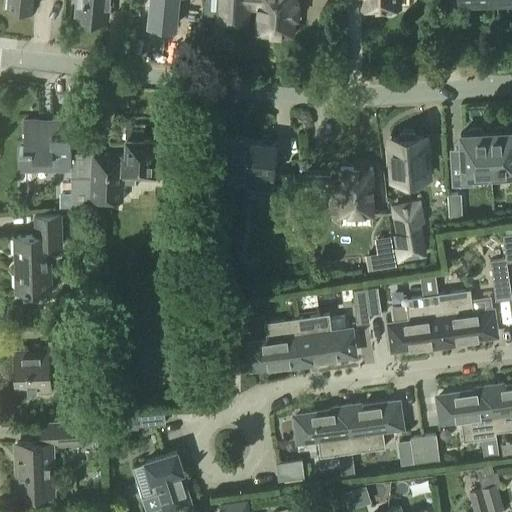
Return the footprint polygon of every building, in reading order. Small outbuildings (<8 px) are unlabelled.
[(76,0),(75,14),(107,17),(108,0),(76,0)] [(150,0),(148,20),(176,23),(178,0),(150,0)] [(219,0),(219,16),(226,17),(225,20),(238,21),(238,18),(245,18),(246,3),(258,4),(257,0),(219,0)] [(257,0),(258,4),(256,31),(293,33),(294,16),(297,16),(298,2),(295,1),(294,0),(257,0)] [(364,0),(365,3),(380,3),(381,7),(384,13),(391,13),(394,6),(394,3),(397,3),(396,0),(364,0)] [(24,146),(19,146),(19,168),(71,167),(70,119),(23,120),(24,146)] [(93,152),(91,196),(122,198),(123,182),(135,182),(135,172),(164,173),(165,155),(156,155),(156,137),(142,137),(142,128),(126,127),(125,153),(93,152)] [(511,129),(488,131),(490,174),(507,173),(508,182),(511,181),(511,129)] [(392,151),(389,151),(390,164),(393,164),(394,179),(410,177),(411,182),(424,181),(424,176),(426,176),(423,134),(414,135),(414,131),(399,132),(400,136),(391,137),(392,151)] [(461,157),(450,158),(451,185),(473,184),(473,175),(490,174),(488,131),(460,133),(461,157)] [(222,134),(217,179),(244,182),(249,138),(222,134)] [(244,182),(243,186),(273,190),(276,161),(274,161),(276,141),(249,138),(244,182)] [(319,175),(305,175),(305,186),(323,186),(323,181),(329,181),(329,211),(340,211),(340,212),(373,212),(373,167),(340,167),(340,175),(329,175),(329,176),(319,176),(319,175)] [(293,171),(278,172),(283,217),(297,216),(293,171)] [(69,184),(69,204),(90,204),(90,178),(76,178),(76,184),(69,184)] [(212,189),(198,190),(199,216),(213,215),(212,189)] [(420,203),(392,207),(400,256),(424,252),(419,222),(423,221),(420,203)] [(35,234),(13,235),(15,291),(51,290),(50,243),(61,243),(60,214),(34,214),(35,234)] [(511,231),(501,233),(505,257),(505,259),(511,257),(511,231)] [(505,257),(489,259),(494,299),(510,297),(505,259),(505,257)] [(376,285),(364,287),(368,320),(367,312),(380,311),(376,285)] [(364,287),(351,288),(356,322),(368,320),(364,287)] [(469,289),(437,293),(437,297),(444,343),(449,343),(449,342),(457,341),(457,339),(463,338),(490,334),(490,332),(495,331),(492,309),(487,310),(487,308),(472,310),(471,299),(470,292),(469,289)] [(393,323),(387,324),(390,345),(396,345),(396,347),(423,343),(423,344),(430,343),(430,345),(439,344),(444,343),(437,297),(437,293),(422,295),(404,298),(405,301),(405,305),(390,307),(392,321),(393,323)] [(238,307),(225,307),(225,333),(238,333),(238,307)] [(328,312),(296,316),(302,363),(307,362),(315,361),(315,359),(321,358),(349,354),(348,351),(354,350),(351,329),(346,330),(345,327),(330,329),(328,312)] [(251,343),(246,344),(249,365),(254,364),(254,367),(282,363),(288,363),(289,364),(297,363),(297,364),(302,363),(296,316),(263,321),(265,338),(251,340),(251,343)] [(79,328),(47,329),(48,343),(79,342),(79,328)] [(49,347),(13,348),(14,389),(50,388),(49,347)] [(493,383),(488,384),(494,430),(511,427),(511,383),(508,384),(508,383),(501,384),(501,382),(493,383)] [(441,396),(436,396),(439,418),(444,417),(445,420),(459,418),(462,435),(463,439),(480,436),(495,434),(494,430),(488,384),(483,385),(474,386),(475,388),(468,389),(441,393),(441,396)] [(358,402),(345,404),(351,451),(384,446),(381,429),(396,427),(396,424),(401,423),(398,402),(393,403),(393,400),(359,404),(358,402)] [(298,416),(293,417),(296,438),(301,437),(302,440),(317,438),(319,455),(351,451),(345,404),(340,405),(331,406),(332,408),(325,409),(298,413),(298,416)] [(163,409),(137,411),(138,424),(164,422),(163,409)] [(41,441),(16,442),(17,493),(51,492),(49,442),(79,441),(78,421),(40,422),(41,441)] [(435,432),(422,434),(425,460),(438,458),(435,432)] [(422,434),(409,436),(413,462),(425,460),(422,434)] [(146,461),(131,466),(141,496),(145,510),(162,505),(165,504),(166,509),(187,503),(185,498),(188,497),(179,469),(182,468),(176,449),(145,459),(146,461)] [(300,459),(275,462),(277,480),(303,476),(300,459)] [(494,472),(478,476),(481,487),(488,511),(502,508),(496,486),(501,485),(497,471),(494,472)] [(488,511),(481,487),(469,491),(474,511),(488,511)]
